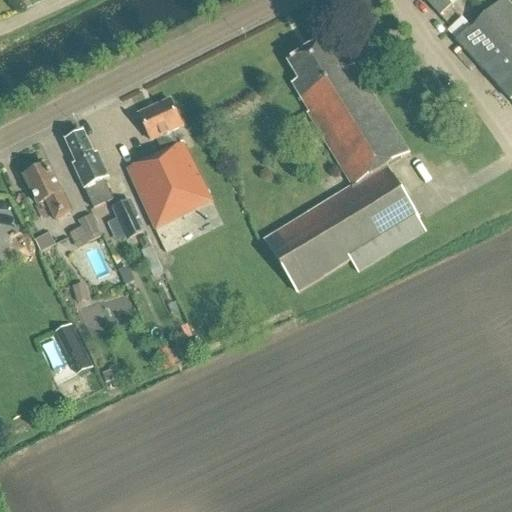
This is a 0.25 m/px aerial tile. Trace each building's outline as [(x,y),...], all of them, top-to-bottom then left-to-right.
[(420,0),(439,21),(451,10),(445,3),(448,0),(420,0)] [(509,104),(510,103),(511,104),(511,8),(505,1),(456,45),(509,104)] [(300,100),(309,116),(308,117),(353,190),(265,244),(298,297),(350,264),(358,277),(426,235),(419,223),(420,222),(388,170),(410,157),(355,67),(346,73),(327,41),(288,65),(307,95),(300,100)] [(179,148),(172,134),(183,129),(170,102),(139,116),(152,144),(157,141),(163,154),(127,171),(156,233),(214,206),(185,145),(179,148)] [(94,157),(85,136),(67,144),(76,165),(73,167),(94,213),(113,203),(104,183),(109,181),(97,155),(94,157)] [(72,214),(62,195),(61,195),(47,168),(24,179),(38,207),(45,204),(55,223),(72,214)] [(135,199),(112,205),(116,220),(111,221),(116,240),(143,233),(135,199)] [(79,225),(89,246),(102,240),(92,218),(79,225)] [(59,254),(50,234),(36,241),(46,260),(59,254)] [(93,371),(82,349),(67,356),(78,378),(93,371)]
